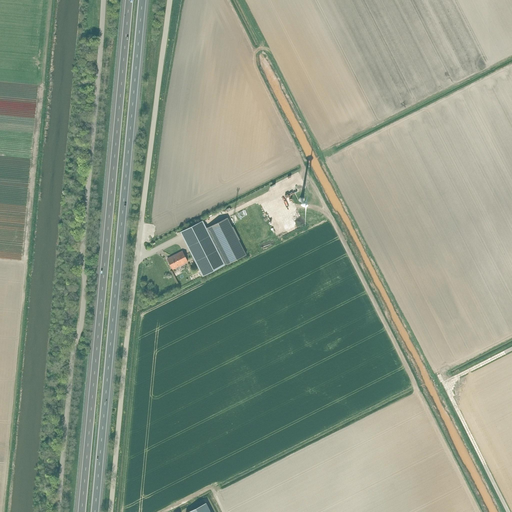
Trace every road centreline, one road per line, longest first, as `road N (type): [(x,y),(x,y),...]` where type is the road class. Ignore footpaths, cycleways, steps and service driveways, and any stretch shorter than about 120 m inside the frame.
road 1 (unclassified): [(56,511),(72,350),(81,330),(101,0)]
road 2 (unclassified): [(111,511),(169,0)]
road 3 (motorway): [(129,0),(81,511)]
road 4 (motorway): [(95,511),(142,0)]
